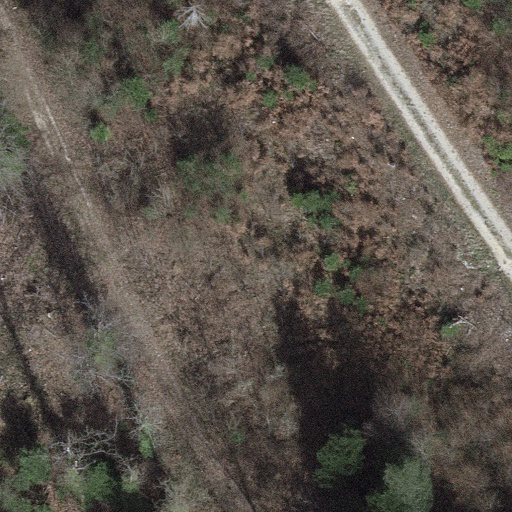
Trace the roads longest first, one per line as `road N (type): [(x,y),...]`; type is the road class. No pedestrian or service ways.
road 1 (track): [(256,511),(210,462),(0,0)]
road 2 (track): [(355,0),(511,225)]
